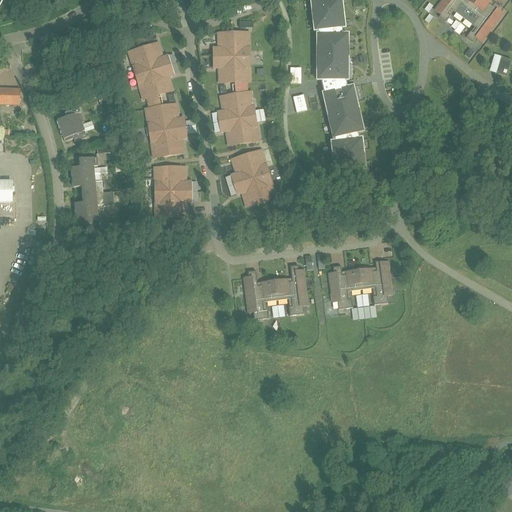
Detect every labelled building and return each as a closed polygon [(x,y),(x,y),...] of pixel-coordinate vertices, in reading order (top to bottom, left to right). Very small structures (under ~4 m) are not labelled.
[(353,87),(348,88),(346,81),(348,81),(348,80),(342,80),(342,66),(348,66),(348,35),(342,35),(342,29),(345,28),(341,0),(319,0),(311,1),(314,32),(318,32),(318,35),(317,35),(317,81),(320,81),(323,94),(333,139),(334,139),(335,143),(331,143),(335,174),(365,171),(362,139),(359,140),(358,134),(363,132),(356,102),(351,103),(348,90),(353,89),(353,87)] [(442,0),(434,11),(440,15),(438,18),(445,23),(450,16),(448,15),(451,10),(453,11),(455,13),(472,26),(474,28),(476,29),(473,33),(471,32),(471,31),(466,38),(472,43),(476,39),(482,43),(503,15),(501,13),(498,11),(500,7),(494,3),(492,6),(489,4),(490,2),(487,0),(442,0)] [(429,15),(424,22),(428,25),(433,18),(429,15)] [(232,94),(236,93),(236,96),(220,99),(222,113),(217,114),(220,134),(225,133),(227,147),(257,143),(255,128),(256,128),(253,108),(252,108),(250,94),(246,95),(246,83),(250,83),(249,68),(251,68),(250,48),(249,48),(249,34),(218,34),(219,49),(214,49),(214,69),(219,69),(219,83),(235,83),(235,86),(232,86),(232,94)] [(177,105),(160,107),(160,106),(163,105),(161,97),(158,98),(157,94),(174,89),(170,76),(174,74),(169,55),(164,56),(160,42),(131,51),(135,65),(134,65),(139,85),(140,84),(144,98),(145,98),(148,109),(147,109),(149,124),(148,124),(151,144),(152,144),(154,158),(184,154),(182,139),(187,139),(184,119),(179,119),(177,105)] [(469,49),(464,56),(469,59),(474,53),(469,49)] [(496,74),(506,77),(511,60),(501,57),(496,74)] [(301,68),(290,68),(290,86),(301,86),(301,68)] [(0,105),(13,106),(13,89),(0,89),(0,105)] [(104,95),(97,97),(99,103),(105,101),(104,95)] [(293,98),(296,113),(307,111),(303,95),(293,98)] [(73,140),(75,143),(87,139),(82,124),(84,123),(78,106),(71,109),(64,112),(65,116),(62,117),(63,119),(57,121),(65,143),(73,140)] [(230,179),(236,198),(240,197),(244,210),(274,202),(270,188),(271,188),(265,168),(264,168),(260,155),(230,164),(235,177),(230,179)] [(81,185),(82,188),(82,196),(103,194),(102,183),(95,183),(94,167),(98,167),(97,159),(79,160),(80,165),(78,165),(78,168),(71,169),(73,186),(81,185)] [(185,169),(169,169),(154,169),(155,183),(153,183),(154,204),(155,204),(155,218),(186,218),(185,203),(190,203),(190,183),(185,183),(185,169)] [(0,202),(11,203),(11,196),(11,182),(0,182),(0,202)] [(111,193),(103,194),(82,196),(83,207),(75,207),(76,224),(83,224),(84,227),(85,227),(85,231),(104,230),(103,221),(99,221),(97,206),(101,205),(101,207),(114,206),(113,200),(113,193),(111,193)] [(282,203),(268,207),(270,213),(284,209),(282,203)] [(376,297),(373,297),(374,306),(388,304),(387,296),(392,296),(388,262),(383,263),(383,261),(375,262),(376,272),(372,272),(372,270),(365,271),(365,270),(352,272),(346,273),(346,275),(342,276),(341,267),(333,268),(333,274),(328,274),(332,303),(337,303),(338,310),(353,309),(351,300),(348,300),(347,292),(375,289),(376,297)] [(290,267),(291,280),(292,282),(288,283),(287,281),(281,281),(267,283),(261,284),(262,286),(257,287),(256,271),(247,272),(248,278),(243,279),(248,314),(253,313),(254,321),(268,319),(267,310),(264,311),(263,303),(291,300),(292,307),(288,308),(289,317),(304,315),(303,307),(308,306),(303,271),(298,272),(298,266),(290,267)] [(511,479),(503,489),(505,492),(511,485),(511,479)]
